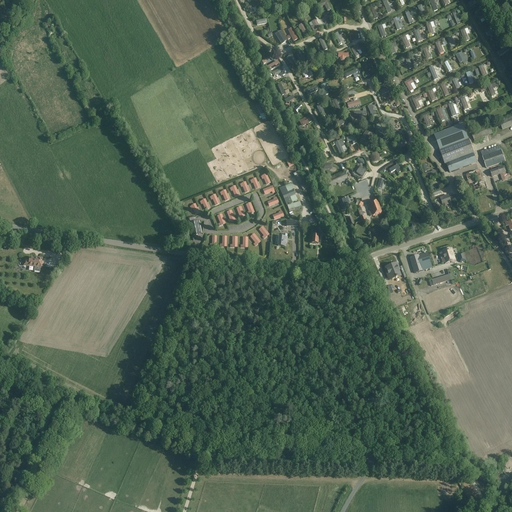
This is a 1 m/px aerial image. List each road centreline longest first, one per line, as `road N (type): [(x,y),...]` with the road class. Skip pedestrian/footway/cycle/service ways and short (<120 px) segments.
road 1 (unclassified): [(488,511),(456,458),(186,447),(0,365)]
road 2 (track): [(456,458),(218,0)]
road 3 (unclassified): [(440,233),(343,265),(301,268),(0,225)]
road 4 (residential): [(477,221),(439,166),(357,0)]
